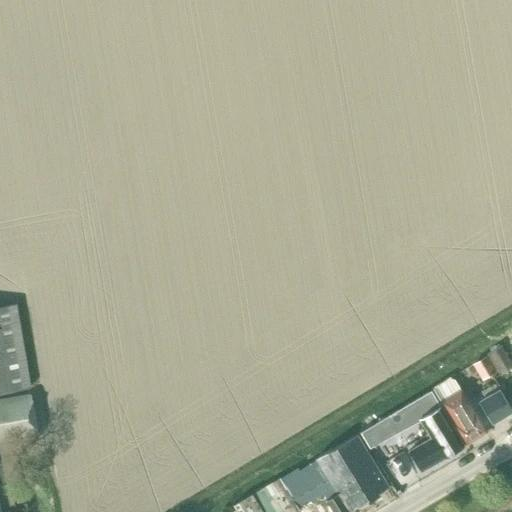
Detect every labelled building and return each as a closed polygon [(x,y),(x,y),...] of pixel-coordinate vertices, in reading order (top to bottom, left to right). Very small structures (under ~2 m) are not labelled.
[(0,392),(29,388),(15,305),(0,307),(0,392)] [(511,362),(511,342),(503,348),(511,362)] [(511,367),(511,366),(507,358),(501,348),(501,347),(500,346),(487,354),(488,355),(500,375),(511,367)] [(482,381),(496,372),(486,356),(472,365),(482,381)] [(464,445),(485,433),(454,380),(448,379),(432,389),(439,402),(464,445)] [(430,390),(386,416),(395,433),(421,417),(430,431),(433,437),(426,441),(408,452),(420,472),(438,461),(443,458),(463,446),(439,407),(430,390)] [(490,423),(511,411),(498,390),(478,402),(490,423)] [(0,511),(0,441),(37,435),(30,395),(0,400),(0,511)] [(382,440),(373,423),(360,431),(360,432),(369,448),(382,440)] [(355,435),(315,459),(315,460),(336,492),(338,496),(326,503),(331,511),(348,511),(357,507),(358,508),(379,496),(378,494),(387,489),(359,442),(355,435)]
